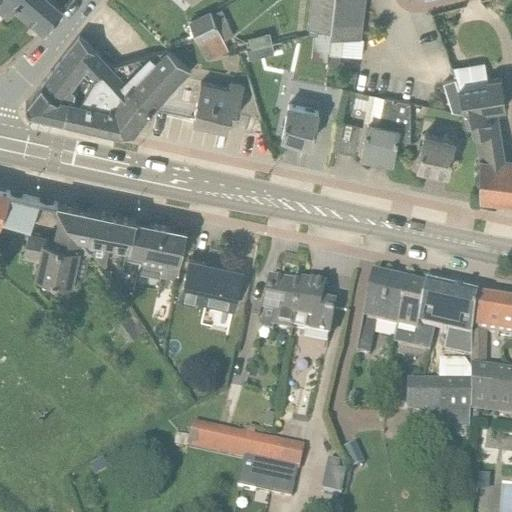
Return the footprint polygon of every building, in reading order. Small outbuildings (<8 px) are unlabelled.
[(53,0),(0,0),(0,14),(5,20),(17,7),(42,33),(62,8),(53,0)] [(312,0),(309,27),(333,30),(336,0),(312,0)] [(336,0),(333,30),(332,34),(344,35),(361,37),(365,0),(336,0)] [(211,14),(219,33),(223,40),(233,36),(221,10),(211,14)] [(191,23),(199,42),(219,33),(210,13),(191,23)] [(219,33),(199,42),(207,59),(228,51),(223,40),(219,33)] [(251,48),(272,42),(269,33),(248,38),(251,48)] [(332,34),(330,51),(341,53),(344,35),(332,34)] [(110,69),(111,66),(79,36),(26,103),(25,104),(28,111),(29,111),(65,119),(69,102),(83,104),(94,82),(110,69)] [(251,48),(245,49),(248,60),(282,52),(279,41),(272,42),(251,48)] [(151,110),(163,99),(182,78),(189,71),(167,50),(111,66),(110,69),(94,82),(83,104),(69,102),(65,119),(116,130),(133,133),(133,132),(151,110)] [(330,55),(328,66),(338,67),(340,56),(330,55)] [(232,84),(233,79),(190,70),(189,71),(182,78),(163,99),(196,107),(193,117),(210,121),(227,124),(229,114),(248,118),(252,99),(241,96),(243,87),(232,84)] [(486,80),(485,72),(453,77),(454,80),(457,89),(464,114),(466,120),(470,119),(473,135),(474,134),(475,135),(492,132),(489,112),(496,110),(506,107),(501,77),(486,80)] [(464,114),(454,80),(443,84),(452,111),(464,114)] [(355,152),(361,153),(391,160),(396,139),(410,142),(409,102),(355,92),(351,107),(365,110),(362,127),(338,122),(332,153),(354,158),(355,152)] [(281,136),(311,143),(318,109),(288,103),(281,136)] [(417,166),(446,172),(447,172),(453,141),(438,137),(424,135),(417,166)] [(509,160),(504,160),(479,160),(479,196),(511,199),(511,160),(509,160)] [(0,188),(0,224),(28,232),(38,198),(10,191),(0,188)] [(94,210),(92,210),(59,203),(57,202),(57,203),(57,204),(60,207),(91,252),(93,249),(95,241),(128,248),(135,219),(134,219),(94,211),(94,210)] [(89,260),(91,252),(60,207),(53,238),(28,233),(24,254),(38,257),(34,277),(72,285),(78,257),(89,260)] [(128,248),(123,269),(138,272),(139,268),(160,273),(160,277),(175,280),(186,231),(136,220),(136,219),(135,219),(128,248)] [(233,307),(241,274),(205,266),(206,264),(189,260),(180,300),(196,304),(197,300),(233,307)] [(397,329),(407,284),(372,276),(369,292),(356,351),(369,355),(376,324),(397,329)] [(293,317),(294,317),(300,285),(270,279),(266,311),(275,313),(273,325),(291,329),(293,317)] [(329,337),(335,308),(321,305),(324,288),(301,283),(300,285),(294,317),(306,320),(304,332),(329,337)] [(426,349),(430,329),(419,326),(427,289),(407,284),(397,329),(394,342),(426,349)] [(419,326),(430,329),(462,336),(455,367),(462,368),(463,362),(470,364),(471,364),(471,331),(477,300),(452,294),(427,289),(419,326)] [(511,337),(511,305),(495,303),(477,300),(471,331),(471,364),(470,364),(470,371),(488,370),(485,333),(511,337)] [(124,308),(108,319),(118,335),(120,334),(126,342),(138,334),(133,325),(135,324),(124,308)] [(511,373),(488,370),(470,371),(471,384),(470,384),(470,410),(473,410),(511,415),(511,373)] [(470,410),(470,384),(407,383),(406,411),(470,410)] [(247,436),(206,428),(206,425),(192,422),(187,447),(242,459),(247,436)] [(301,448),(247,436),(242,459),(243,459),(239,479),(292,490),(297,471),(301,448)] [(364,463),(355,444),(342,450),(351,469),(364,463)] [(337,470),(339,461),(327,459),(325,467),(337,470)]
